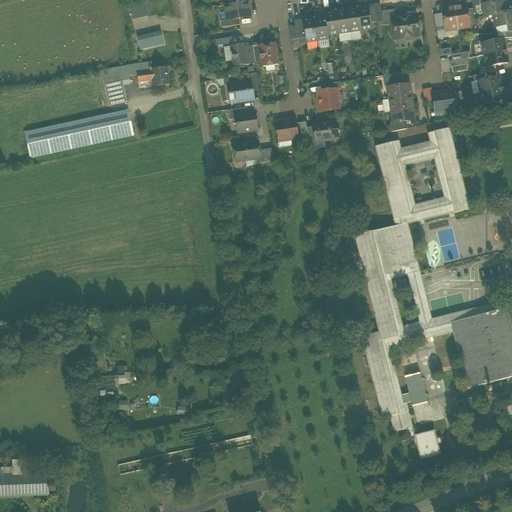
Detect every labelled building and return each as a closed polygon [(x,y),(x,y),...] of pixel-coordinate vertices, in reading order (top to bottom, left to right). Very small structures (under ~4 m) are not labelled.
[(130,5),(133,20),(149,16),(145,1),(130,5)] [(484,17),(494,15),(507,13),(505,1),(497,3),(482,5),(484,17)] [(250,18),(248,2),(228,5),(224,6),(227,21),(239,19),(250,18)] [(380,4),(374,5),(377,23),(383,22),(381,12),(380,4)] [(371,24),(377,23),(374,5),(368,6),(368,7),(371,24)] [(466,5),(454,7),(458,30),(470,28),(467,10),(466,5)] [(361,8),(357,8),(361,31),(372,30),(371,24),(368,7),(361,8)] [(446,32),(458,30),(454,7),(442,9),(443,14),(445,23),(446,32)] [(360,32),(361,31),(357,8),(353,9),(346,10),(350,33),(360,32)] [(467,10),(470,28),(476,27),(474,18),(473,9),(467,10)] [(339,35),(350,33),(346,10),(339,11),(335,12),(339,35)] [(393,10),(381,12),(383,22),(383,25),(393,24),(395,23),(395,19),(393,10)] [(328,36),(339,35),(335,12),(331,12),(324,13),(325,17),(328,36)] [(511,12),(507,13),(494,15),(495,27),(506,25),(511,24),(511,12)] [(434,15),(436,25),(445,23),(443,14),(434,15)] [(393,24),(395,40),(419,36),(416,16),(395,19),(395,23),(393,24)] [(328,40),(328,36),(325,17),(318,18),(314,19),(317,42),(328,40)] [(221,21),(222,28),(239,25),(239,19),(227,21),(221,21)] [(306,44),(317,42),(314,19),(310,19),(303,20),(306,38),(306,44)] [(290,29),(291,40),(306,38),(303,20),(294,22),(295,28),(290,29)] [(436,25),(437,33),(446,32),(445,23),(436,25)] [(446,32),(437,33),(438,39),(459,36),(458,30),(446,32)] [(137,38),(140,50),(164,45),(161,32),(137,38)] [(350,33),(351,41),(361,40),(360,32),(350,33)] [(351,41),(350,33),(339,35),(340,43),(351,41)] [(306,38),(291,40),(293,50),(299,49),(306,44),(306,38)] [(481,44),(484,55),(505,51),(503,39),(481,44)] [(328,40),(317,42),(318,49),(329,48),(328,40)] [(261,62),(262,68),(265,67),(276,65),(278,65),(275,44),(268,45),(268,43),(258,44),(260,56),(261,62)] [(233,61),(234,67),(247,65),(246,57),(244,47),(244,45),(231,46),(233,61)] [(233,61),(231,46),(223,48),(226,63),(233,61)] [(254,56),(252,46),(244,47),(246,57),(254,56)] [(508,63),(505,51),(484,55),(486,67),(494,65),(508,63)] [(451,55),(452,61),(468,59),(469,53),(451,55)] [(246,57),(247,65),(255,64),(255,63),(254,57),(254,56),(246,57)] [(450,61),(451,67),(467,65),(468,59),(452,61),(450,61)] [(137,75),(138,83),(153,81),(151,69),(152,69),(151,63),(136,64),(137,75)] [(103,81),(121,77),(123,85),(130,84),(129,77),(137,75),(136,64),(111,69),(101,72),(103,81)] [(467,71),(467,65),(451,67),(452,73),(467,71)] [(483,68),(484,74),(496,71),(494,65),(486,67),(483,68)] [(167,67),(152,69),(151,69),(153,81),(153,87),(169,85),(167,67)] [(473,76),(479,75),(478,67),(468,69),(470,77),(473,76)] [(251,81),(252,91),(259,90),(256,74),(247,75),(248,82),(251,81)] [(383,76),(385,88),(387,88),(402,86),(401,74),(383,76)] [(473,76),(474,82),(478,81),(486,80),(484,74),(479,75),(473,76)] [(127,104),(123,85),(121,77),(103,81),(109,108),(127,104)] [(478,81),(480,93),(502,88),(499,77),(486,80),(478,81)] [(230,101),(231,104),(253,101),(252,91),(251,81),(248,82),(241,83),(241,84),(228,86),(230,101)] [(473,94),(480,93),(478,81),(474,82),(471,83),(473,94)] [(322,85),(323,92),(336,90),(336,91),(341,90),(340,83),(322,85)] [(387,88),(389,100),(411,97),(409,85),(402,86),(387,88)] [(223,102),(230,101),(228,86),(221,87),(223,102)] [(504,100),(502,88),(480,93),(483,105),(504,100)] [(317,93),(320,112),(339,110),(339,108),(337,96),(336,91),(336,90),(323,92),(317,93)] [(432,94),(435,113),(447,111),(447,112),(454,111),(451,92),(432,94)] [(343,95),(337,96),(339,108),(345,107),(343,95)] [(412,108),(411,97),(389,100),(391,112),(412,108)] [(228,111),(229,121),(236,120),(235,116),(246,114),(245,108),(228,111)] [(414,120),(412,108),(391,112),(385,113),(391,112),(392,123),(392,124),(405,122),(414,120)] [(24,132),(30,159),(134,136),(128,109),(24,132)] [(236,120),(238,134),(257,131),(255,113),(246,114),(235,116),(236,120)] [(277,134),(278,141),(290,139),(290,140),(291,140),(298,139),(295,120),(276,123),(276,128),(274,129),(275,133),(277,134)] [(301,141),(308,140),(307,128),(306,122),(299,123),(301,141)] [(314,127),(316,142),(325,141),(338,139),(337,138),(339,138),(341,135),(340,131),(338,130),(336,130),(335,122),(313,126),(314,127)] [(389,123),(391,133),(407,129),(405,122),(392,124),(392,123),(389,123)] [(314,127),(307,128),(308,140),(309,146),(317,145),(316,142),(314,127)] [(427,134),(429,142),(432,151),(434,160),(443,198),(446,207),(452,206),(454,214),(469,210),(449,128),(427,134)] [(290,140),(279,142),(279,148),(292,146),(291,140),(290,140)] [(317,145),(309,146),(310,152),(318,150),(318,149),(326,148),(325,141),(316,142),(317,145)] [(416,215),(417,214),(414,205),(405,167),(403,158),(400,149),(398,141),(375,147),(395,227),(354,237),(378,333),(402,327),(391,280),(406,276),(420,272),(408,225),(417,223),(416,215)] [(400,149),(403,158),(432,151),(429,142),(400,149)] [(233,146),(236,162),(245,161),(257,159),(261,158),(260,151),(258,143),(233,146)] [(257,159),(257,165),(273,161),(271,149),(260,151),(261,158),(257,159)] [(403,158),(405,167),(434,160),(432,151),(403,158)] [(246,167),(257,165),(257,159),(245,161),(246,167)] [(446,207),(443,198),(414,205),(417,214),(446,207)] [(416,215),(417,223),(454,214),(452,206),(446,207),(417,214),(416,215)] [(420,272),(406,276),(418,323),(420,323),(422,331),(388,340),(390,349),(435,337),(433,328),(494,313),(492,304),(432,319),(420,272)] [(453,333),(467,390),(511,379),(511,308),(494,313),(433,328),(435,337),(453,333)] [(389,416),(393,433),(413,428),(406,403),(404,404),(402,396),(390,349),(388,340),(422,331),(420,323),(418,323),(402,327),(378,333),(361,337),(381,418),(389,416)] [(406,403),(411,402),(412,407),(415,406),(427,403),(420,374),(405,378),(409,394),(402,396),(404,404),(406,403)] [(114,380),(97,381),(97,389),(115,387),(114,380)] [(456,403),(461,425),(479,421),(474,399),(456,403)] [(128,401),(118,401),(119,410),(128,410),(128,401)] [(189,408),(178,407),(177,415),(188,416),(189,408)] [(483,436),(479,421),(461,425),(465,440),(483,436)] [(414,436),(420,460),(440,455),(434,432),(414,436)] [(118,465),(120,475),(253,445),(251,436),(118,465)] [(13,476),(29,475),(28,466),(28,460),(12,461),(12,468),(13,476)] [(34,466),(28,466),(29,475),(45,475),(44,462),(34,462),(34,466)] [(0,476),(13,476),(12,468),(0,467),(0,476)] [(0,476),(0,497),(48,495),(48,474),(45,475),(29,475),(13,476),(0,476)]
